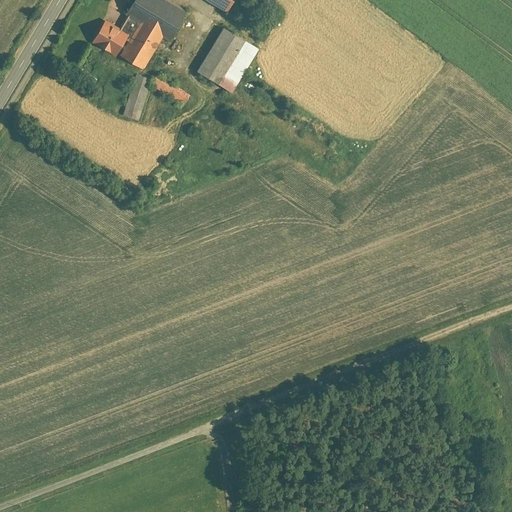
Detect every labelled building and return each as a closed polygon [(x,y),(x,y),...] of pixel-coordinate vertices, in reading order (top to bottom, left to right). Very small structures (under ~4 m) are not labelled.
[(188,13),(166,0),(136,0),(128,15),(170,41),(188,13)] [(210,0),(232,12),(239,0),(210,0)] [(106,21),(93,43),(116,57),(130,35),(106,21)] [(145,71),(165,38),(142,25),(123,57),(145,71)] [(228,28),(201,72),(237,93),(263,49),(228,28)] [(153,80),(137,76),(125,117),(141,122),(153,80)] [(160,76),(153,86),(184,108),(191,97),(160,76)]
